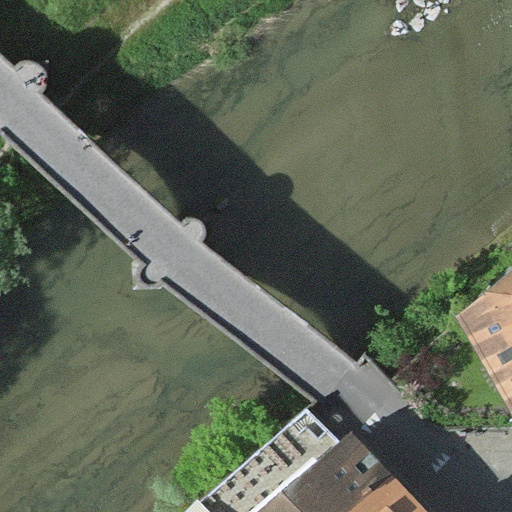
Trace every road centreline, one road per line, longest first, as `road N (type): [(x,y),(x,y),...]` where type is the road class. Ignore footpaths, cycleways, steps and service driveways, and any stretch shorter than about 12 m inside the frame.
road 1 (residential): [(0,93),(332,390)]
road 2 (unclassified): [(332,390),(489,511)]
